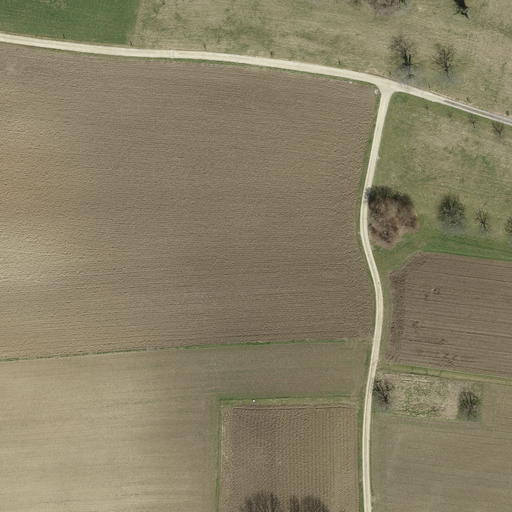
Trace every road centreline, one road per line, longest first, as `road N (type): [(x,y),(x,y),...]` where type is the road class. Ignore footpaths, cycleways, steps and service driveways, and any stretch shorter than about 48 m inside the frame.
road 1 (track): [(0,36),(347,73),(511,122)]
road 2 (track): [(386,82),(364,211),(380,307),(367,411),(369,511)]
